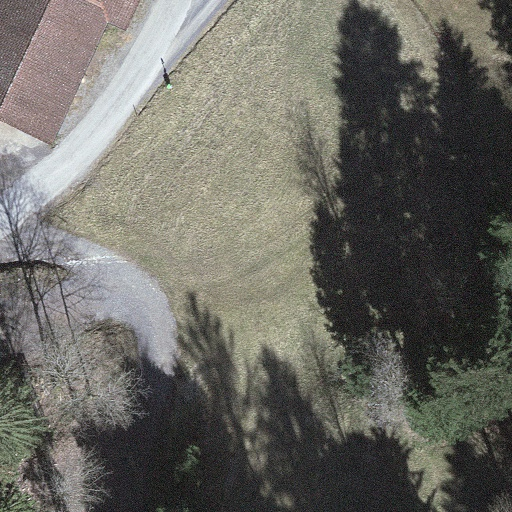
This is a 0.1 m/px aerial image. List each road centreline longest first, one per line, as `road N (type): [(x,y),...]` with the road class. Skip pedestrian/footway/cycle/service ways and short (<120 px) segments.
road 1 (track): [(0,227),(126,265),(151,317),(134,511)]
road 2 (unclassified): [(183,0),(113,118),(46,190),(0,220)]
